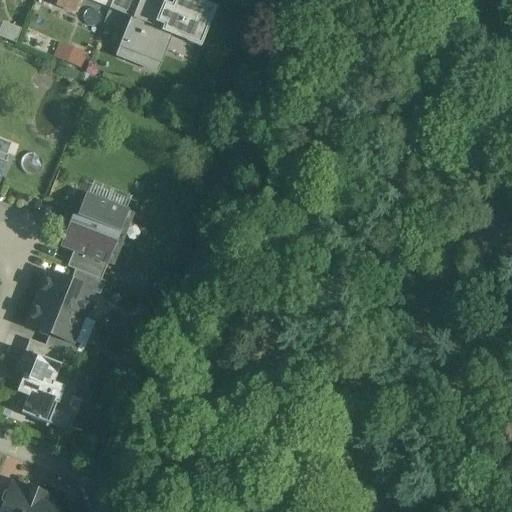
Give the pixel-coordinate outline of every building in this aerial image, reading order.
[(78,0),(58,0),(56,5),(74,12),(78,0)] [(88,0),(88,2),(108,11),(112,0),(88,0)] [(112,0),(108,11),(132,20),(134,14),(139,0),(112,0)] [(212,11),(184,0),(168,0),(165,8),(144,0),(139,0),(134,14),(140,16),(134,31),(132,30),(121,59),(135,64),(138,57),(153,63),(165,33),(199,47),(212,11)] [(53,58),(83,68),(88,52),(58,43),(53,58)] [(0,196),(12,166),(0,161),(0,196)] [(128,212),(85,195),(73,227),(69,226),(60,248),(73,253),(106,266),(128,212)] [(106,266),(73,253),(67,268),(74,271),(100,281),(106,266)] [(100,281),(74,271),(70,283),(92,292),(91,293),(99,296),(104,283),(100,281)] [(70,283),(47,274),(37,300),(81,318),(91,293),(92,292),(70,283)] [(81,318),(37,300),(26,326),(49,335),(71,344),(72,343),(81,318)] [(71,344),(49,335),(44,347),(60,354),(74,360),(79,346),(72,343),(71,344)] [(44,347),(29,341),(21,362),(29,365),(29,364),(42,368),(45,361),(56,365),(60,354),(44,347)] [(42,368),(29,364),(29,365),(24,378),(26,379),(22,391),(28,394),(20,415),(47,426),(57,403),(54,402),(59,391),(52,388),(60,367),(56,365),(45,361),(42,368)] [(27,493),(12,487),(7,498),(1,511),(53,511),(57,505),(41,499),(42,496),(28,490),(27,493)]
